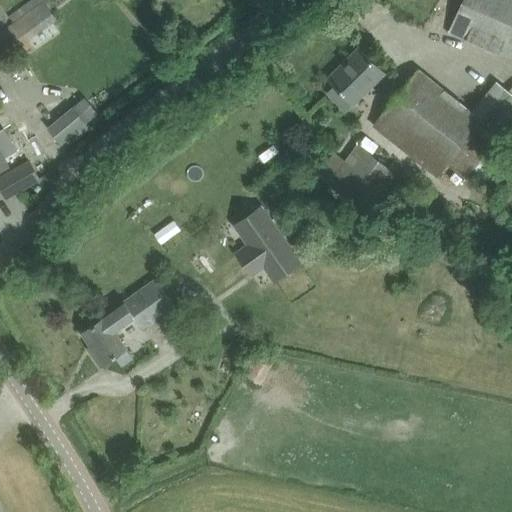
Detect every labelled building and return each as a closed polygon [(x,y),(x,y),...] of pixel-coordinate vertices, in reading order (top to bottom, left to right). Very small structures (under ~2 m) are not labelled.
[(511,0),(462,0),(449,31),(511,58),(511,0)] [(44,1),(0,33),(12,52),(57,19),(44,1)] [(329,78),(335,85),(326,93),(344,111),(353,103),(383,72),(359,48),(329,78)] [(473,113),(434,82),(419,70),(375,125),(437,175),(447,163),(465,178),(511,119),(511,94),(497,83),(473,113)] [(66,148),(90,126),(74,105),(48,127),(66,148)] [(0,131),(0,151),(4,158),(17,150),(4,129),(0,131)] [(184,182),(209,160),(186,134),(161,156),(184,182)] [(400,198),(387,189),(398,174),(358,144),(330,182),(370,212),(372,210),(384,219),(400,198)] [(39,178),(30,161),(0,177),(0,189),(5,198),(39,178)] [(302,262),(261,203),(232,223),(246,243),(234,252),(251,277),(264,268),(273,282),(302,262)] [(365,224),(326,214),(322,228),(361,238),(365,224)] [(101,365),(118,353),(126,348),(115,332),(136,317),(144,328),(176,305),(156,277),(101,316),(103,318),(83,332),(96,350),(93,352),(101,365)] [(273,363),(266,358),(255,352),(243,373),(262,384),(273,363)]
